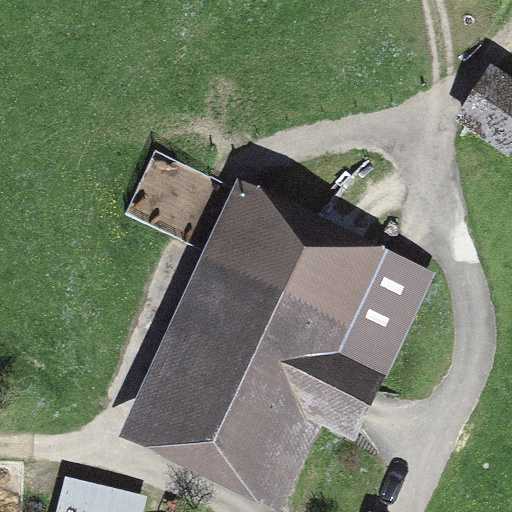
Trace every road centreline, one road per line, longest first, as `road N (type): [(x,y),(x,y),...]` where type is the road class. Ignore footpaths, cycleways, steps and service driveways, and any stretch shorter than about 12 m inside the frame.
road 1 (track): [(385,511),(422,380),(392,220),(443,73),(431,0)]
road 2 (track): [(224,511),(90,457),(0,446)]
